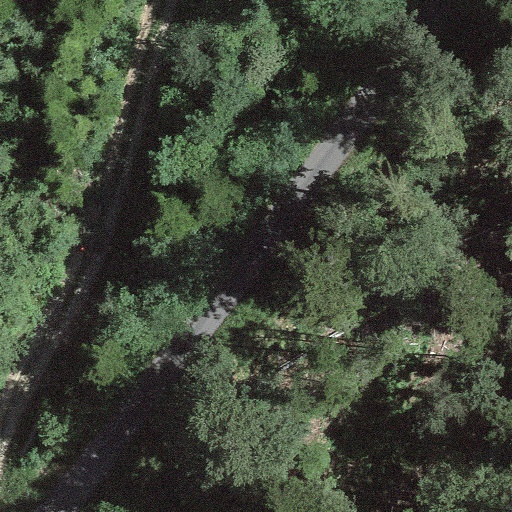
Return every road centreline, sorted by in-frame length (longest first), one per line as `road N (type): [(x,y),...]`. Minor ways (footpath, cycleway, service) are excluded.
road 1 (unclassified): [(454,0),(64,511)]
road 2 (track): [(0,464),(111,213),(181,0)]
